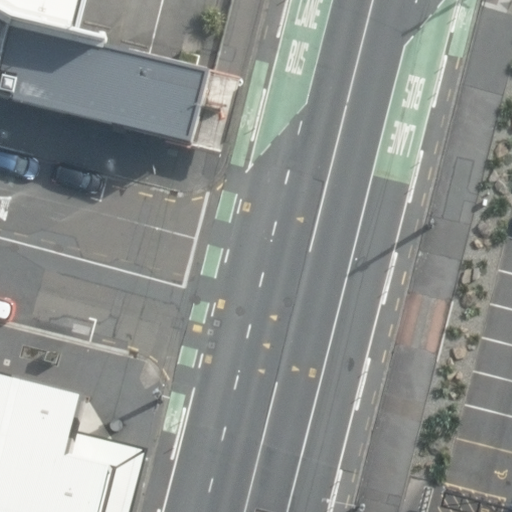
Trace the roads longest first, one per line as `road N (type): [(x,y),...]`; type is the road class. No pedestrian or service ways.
road 1 (secondary): [(378,0),(298,316)]
road 2 (residential): [(298,316),(0,236)]
road 3 (secondary): [(298,316),(248,511)]
